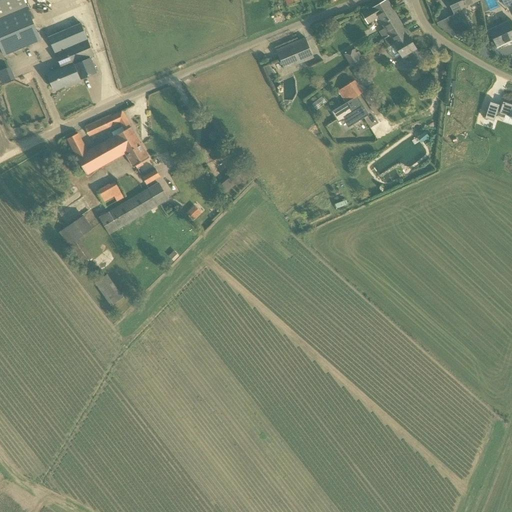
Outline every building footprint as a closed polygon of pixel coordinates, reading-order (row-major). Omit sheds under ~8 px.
[(0,0),(0,48),(4,57),(42,41),(24,0),(0,0)] [(383,39),(384,39),(403,27),(387,0),(385,0),(362,14),(368,24),(378,17),(385,28),(379,32),(383,39)] [(448,0),(455,14),(459,22),(454,25),(458,34),(471,28),(466,19),(462,10),(462,9),(480,0),(448,0)] [(511,50),(511,21),(511,20),(489,30),(501,55),(511,50)] [(81,24),(49,37),(62,68),(48,74),(54,91),(69,84),(70,86),(81,82),(80,79),(96,72),(90,57),(94,55),(81,24)] [(409,36),(403,27),(384,39),(389,47),(394,44),(402,57),(416,49),(409,36)] [(276,51),(283,66),(285,70),(314,58),(306,38),(276,51)] [(344,55),(351,66),(360,60),(359,57),(362,56),(359,51),(356,53),(353,49),(344,55)] [(357,118),(372,108),(355,81),(339,92),(357,118)] [(511,108),(507,107),(501,123),(510,126),(511,119),(511,108)] [(113,131),(116,136),(87,152),(78,134),(67,139),(77,158),(87,174),(125,153),(141,144),(131,127),(122,112),(112,117),(111,115),(85,127),(89,136),(120,122),(123,126),(113,131)] [(149,158),(141,144),(125,153),(133,167),(149,158)] [(147,184),(160,177),(156,170),(143,177),(147,184)] [(233,172),(219,184),(225,192),(239,179),(233,172)] [(107,207),(124,198),(115,181),(114,181),(114,182),(110,184),(110,183),(98,190),(107,207)] [(169,199),(159,183),(99,218),(109,234),(122,227),(124,230),(136,223),(134,220),(141,215),(144,220),(153,214),(151,210),(169,199)] [(193,208),(187,213),(193,219),(199,214),(193,208)] [(88,216),(61,232),(69,246),(96,230),(88,216)]
